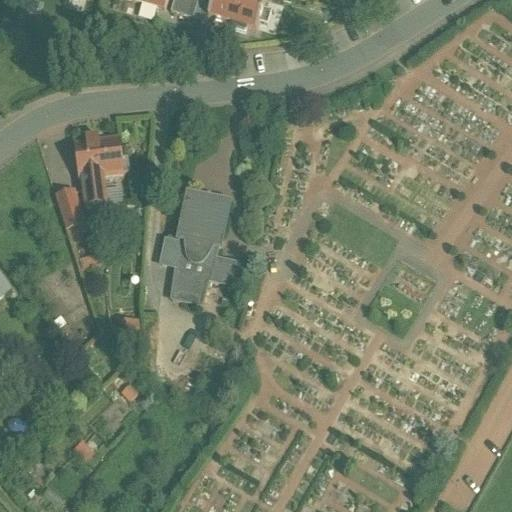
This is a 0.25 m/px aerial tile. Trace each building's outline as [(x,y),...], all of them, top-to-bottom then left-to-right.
[(169,0),(125,0),(165,13),(169,0)] [(268,3),(257,0),(215,0),(213,6),(209,21),(210,21),(234,28),(233,33),(247,37),(248,33),(258,36),(268,3)] [(213,6),(200,2),(194,23),(208,27),(210,21),(209,21),(213,6)] [(100,140),(87,142),(87,146),(75,148),(80,185),(83,185),(86,212),(109,210),(105,182),(126,179),(126,178),(131,177),(129,162),(124,163),(121,142),(100,145),(100,140)] [(75,194),(56,200),(67,234),(77,231),(79,238),(88,235),(75,194)] [(230,207),(189,199),(180,244),(182,244),(181,248),(167,245),(162,268),(178,272),(173,304),(202,310),(209,285),(231,290),(236,268),(215,264),(219,252),(221,252),(230,207)] [(0,303),(10,295),(0,281),(0,303)] [(139,325),(121,327),(123,348),(141,347),(139,325)]
